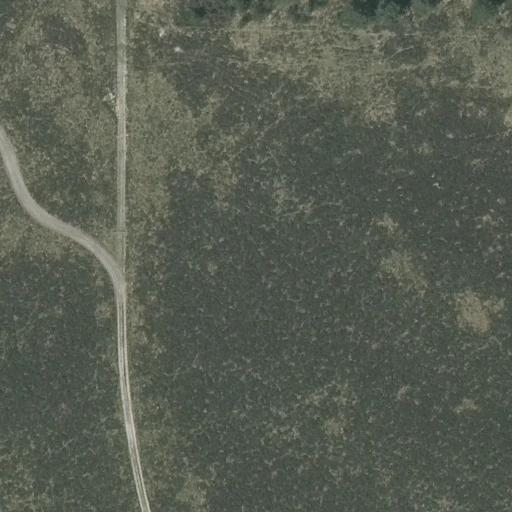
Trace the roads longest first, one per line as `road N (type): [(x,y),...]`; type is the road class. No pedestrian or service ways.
road 1 (track): [(117,0),(120,278)]
road 2 (track): [(120,278),(120,360),(143,511)]
road 3 (track): [(0,139),(36,215),(100,255),(120,278)]
